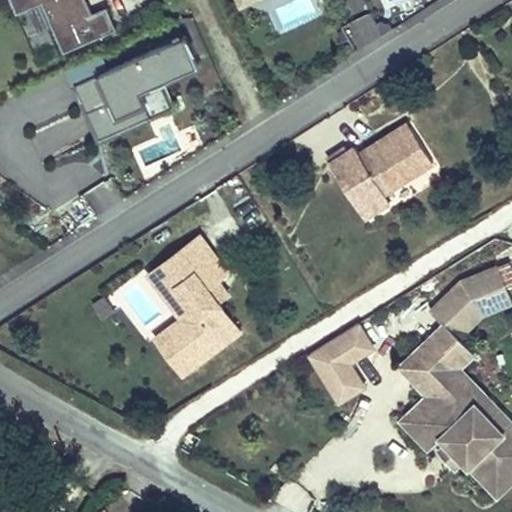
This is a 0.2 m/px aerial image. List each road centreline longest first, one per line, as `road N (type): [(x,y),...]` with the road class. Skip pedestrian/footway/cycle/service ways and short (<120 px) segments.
road 1 (residential): [(0,301),(475,0)]
road 2 (residential): [(0,380),(221,511)]
